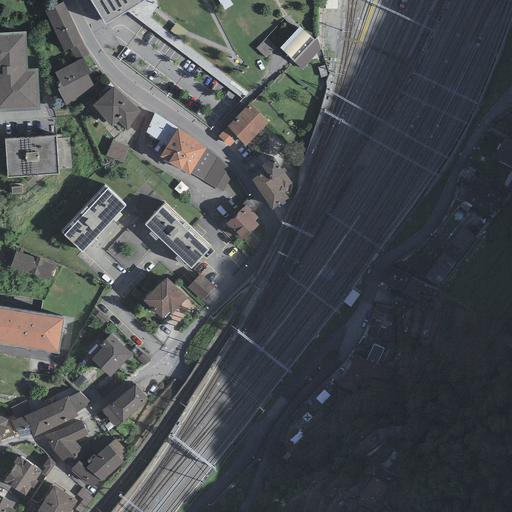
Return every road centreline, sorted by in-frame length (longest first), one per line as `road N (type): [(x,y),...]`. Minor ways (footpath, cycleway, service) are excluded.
road 1 (residential): [(69,0),(117,76),(222,150),(267,212),(270,229),(256,256),(162,357),(257,435)]
road 2 (residential): [(511,91),(479,130),(426,232),(379,266),(353,320),(257,435)]
